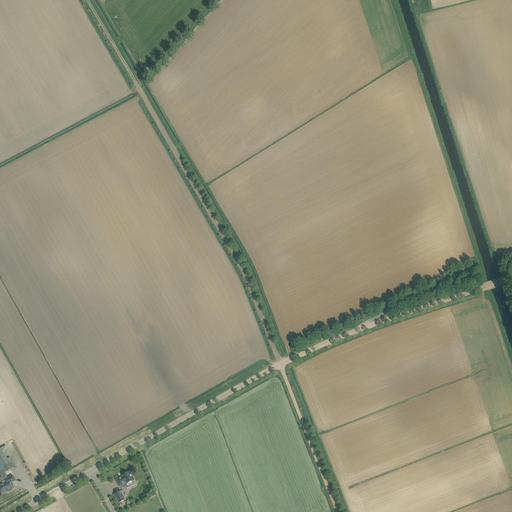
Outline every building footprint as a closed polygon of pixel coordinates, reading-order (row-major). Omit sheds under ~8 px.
[(0,474),(15,466),(9,457),(7,459),(1,448),(0,448),(0,474)] [(0,492),(1,494),(6,491),(8,490),(8,491),(12,489),(9,484),(15,480),(12,475),(9,476),(7,472),(5,473),(7,477),(4,479),(4,480),(0,481),(0,484),(0,485),(0,492)] [(116,480),(120,487),(126,483),(127,485),(130,482),(132,485),(133,486),(135,485),(135,484),(134,481),(134,480),(129,472),(122,476),(123,477),(116,480)] [(70,506),(73,511),(109,511),(98,490),(70,506)] [(114,495),(119,503),(125,500),(120,491),(114,495)]
